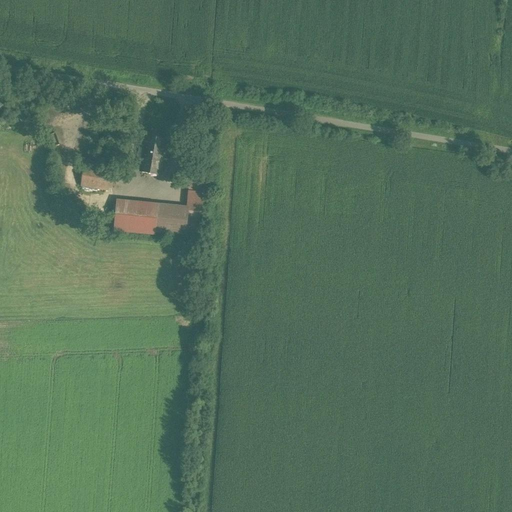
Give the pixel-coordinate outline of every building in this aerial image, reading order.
[(96,104),(78,102),(77,113),(94,115),(96,104)] [(161,174),(167,139),(146,135),(140,170),(161,174)] [(115,173),(83,167),(80,184),(112,190),(115,173)] [(199,176),(189,176),(188,188),(199,188),(199,176)] [(113,207),(110,236),(153,240),(154,232),(185,234),(188,206),(157,204),(156,210),(113,207)]
